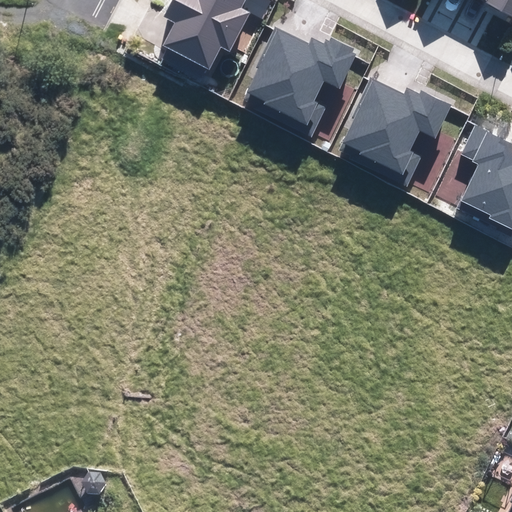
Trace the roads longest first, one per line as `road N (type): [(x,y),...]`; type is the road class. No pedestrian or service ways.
road 1 (unknown): [(25,102),(384,290),(406,342),(395,404),(344,511)]
road 2 (residential): [(349,0),(511,85)]
road 3 (unknown): [(74,7),(0,150)]
